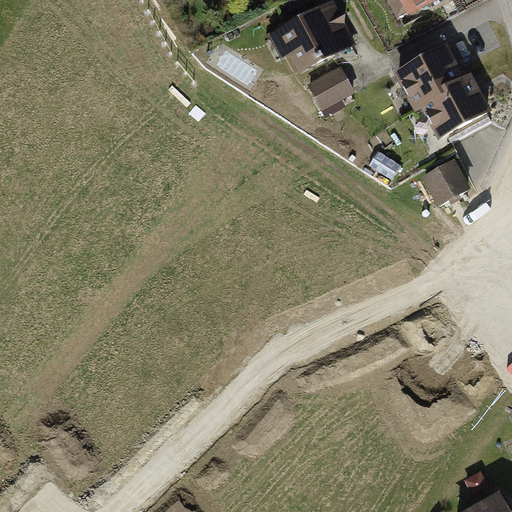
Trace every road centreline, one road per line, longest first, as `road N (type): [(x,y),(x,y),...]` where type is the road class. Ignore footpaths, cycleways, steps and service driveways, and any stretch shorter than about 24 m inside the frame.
road 1 (unknown): [(511,223),(434,287),(299,349),(97,511)]
road 2 (track): [(143,0),(197,77),(438,229),(475,218),(486,196)]
